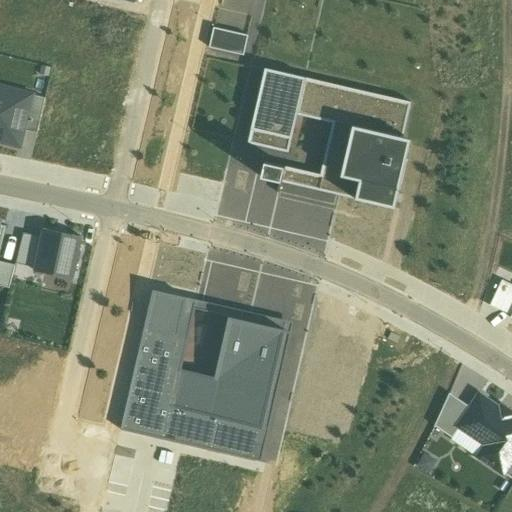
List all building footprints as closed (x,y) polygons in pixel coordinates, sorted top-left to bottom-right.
[(220,0),(215,26),(251,34),(259,0),(220,0)] [(243,56),(248,37),(213,28),(209,47),(243,56)] [(265,69),(248,144),(289,153),(298,115),(332,123),(403,138),(411,102),(265,69)] [(0,142),(21,147),(25,130),(33,96),(0,87),(0,142)] [(33,96),(25,130),(38,132),(46,98),(33,96)] [(322,152),(325,154),(320,175),(316,190),(395,209),(411,139),(403,138),(332,123),(328,139),(325,139),(322,141),(320,145),(320,149),(322,152)] [(286,186),(286,183),(289,169),(264,164),(260,180),(286,186)] [(286,183),(316,190),(320,175),(290,167),(286,183)] [(73,280),(83,238),(44,229),(42,238),(35,268),(34,271),(73,280)] [(35,268),(42,238),(24,233),(16,264),(35,268)] [(0,285),(10,288),(15,265),(0,261),(0,285)] [(511,314),(511,285),(502,280),(490,305),(511,316),(511,314)] [(120,429),(255,460),(286,330),(229,317),(215,378),(182,370),(196,309),(198,301),(153,290),(120,429)] [(288,322),(198,301),(196,309),(229,317),(286,330),(288,322)] [(460,427),(472,409),(450,395),(434,427),(453,438),(460,427)] [(511,459),(511,418),(480,398),(472,409),(460,427),(488,445),(480,458),(503,473),(511,459)] [(511,459),(503,473),(511,478),(511,459)]
